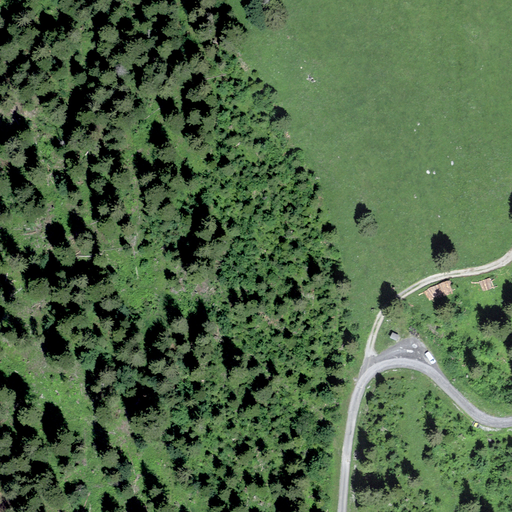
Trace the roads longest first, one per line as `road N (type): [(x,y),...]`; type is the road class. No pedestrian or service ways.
road 1 (unclassified): [(346,511),(354,407),(379,367),(412,362),(437,375),(478,417),(511,421)]
road 2 (track): [(511,256),(414,286),(394,301),(374,334),(371,374)]
